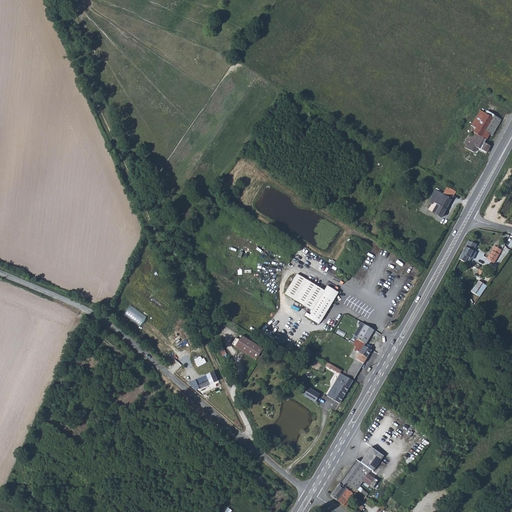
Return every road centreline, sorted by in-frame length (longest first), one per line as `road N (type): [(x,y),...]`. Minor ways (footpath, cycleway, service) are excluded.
road 1 (track): [(51,0),(207,337)]
road 2 (primary): [(467,215),(310,493)]
road 3 (unclassified): [(0,273),(106,322),(247,443)]
